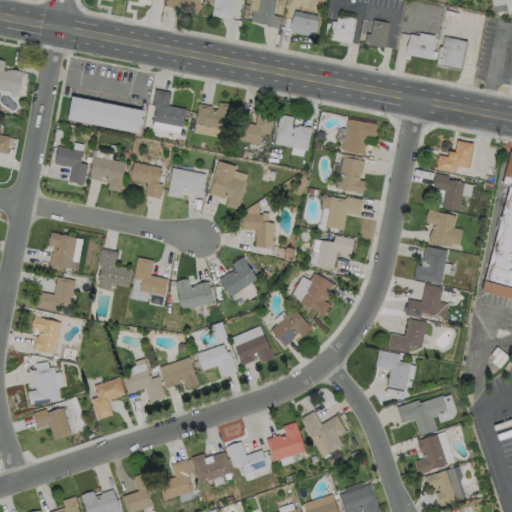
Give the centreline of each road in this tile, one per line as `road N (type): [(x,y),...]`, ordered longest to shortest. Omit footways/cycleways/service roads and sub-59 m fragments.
road 1 (residential): [(418,100),(369,303),(325,364),(262,398),(0,486)]
road 2 (secondary): [(511,118),(0,15)]
road 3 (residential): [(65,0),(0,301),(19,480)]
road 4 (residential): [(197,239),(0,197)]
road 5 (residential): [(325,364),(371,424),(401,511)]
